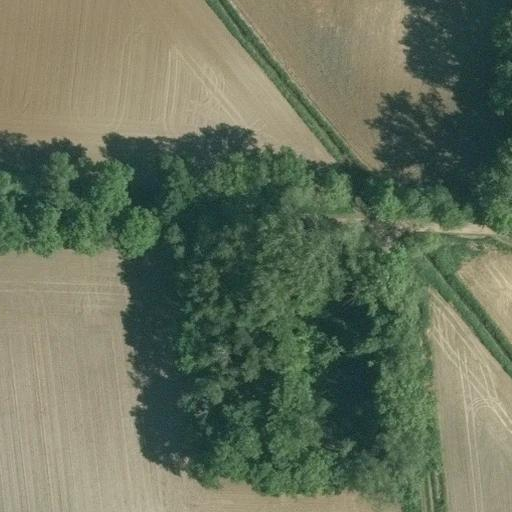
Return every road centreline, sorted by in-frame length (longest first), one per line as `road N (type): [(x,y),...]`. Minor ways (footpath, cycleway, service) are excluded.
road 1 (track): [(0,205),(511,222)]
road 2 (track): [(389,222),(424,511)]
